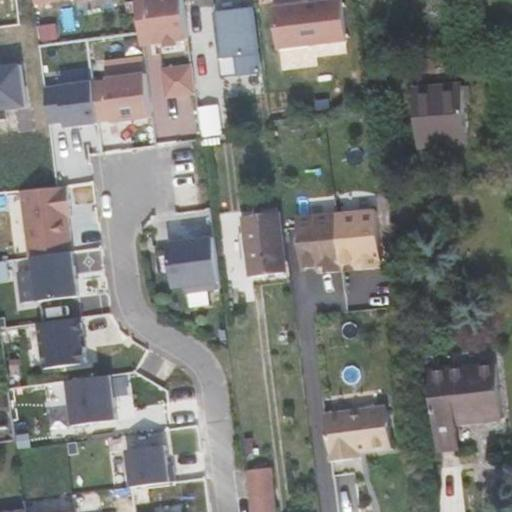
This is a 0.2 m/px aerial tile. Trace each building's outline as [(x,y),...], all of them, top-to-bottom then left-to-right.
[(139,0),(148,56),(192,49),(184,0),(139,0)] [(344,0),(321,0),(273,8),(281,54),(351,43),(344,0)] [(263,73),(253,8),(221,13),(227,59),(238,58),(241,76),(263,73)] [(29,106),(24,64),(0,67),(0,120),(11,119),(10,109),(29,106)] [(165,70),(170,100),(199,95),(194,66),(165,70)] [(463,132),(458,75),(408,79),(413,136),(463,132)] [(146,79),(110,85),(118,133),(154,127),(146,79)] [(92,80),(60,85),(67,125),(68,135),(100,130),(92,80)] [(60,85),(47,87),(54,128),(67,125),(60,85)] [(30,255),(75,248),(66,187),(20,194),(30,255)] [(375,208),(295,216),(300,265),(325,262),(326,270),(341,268),(340,262),(365,259),(365,266),(380,264),(375,208)] [(287,276),(280,211),(244,217),(254,280),(287,276)] [(216,239),(172,246),(180,298),(225,291),(216,239)] [(42,309),(82,303),(74,256),(34,262),(42,309)] [(42,326),(50,376),(90,369),(82,320),(42,326)] [(504,421),(499,364),(430,371),(440,453),(460,450),(458,425),(504,421)] [(113,374),(67,382),(75,432),(121,424),(113,374)] [(388,406),(327,413),(333,461),(355,458),(354,453),(393,448),(388,406)] [(171,445),(131,451),(138,498),(178,491),(171,445)] [(278,511),(274,468),(249,472),(253,511),(278,511)]
